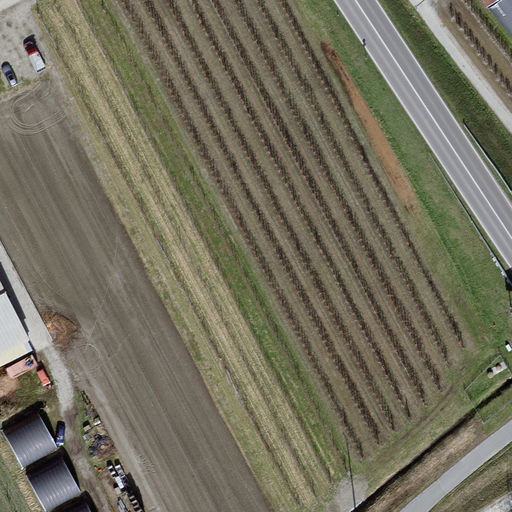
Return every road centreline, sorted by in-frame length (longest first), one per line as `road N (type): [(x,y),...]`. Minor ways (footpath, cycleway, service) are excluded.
road 1 (tertiary): [(354,0),(511,238)]
road 2 (track): [(511,130),(414,0)]
road 3 (track): [(415,511),(511,429)]
